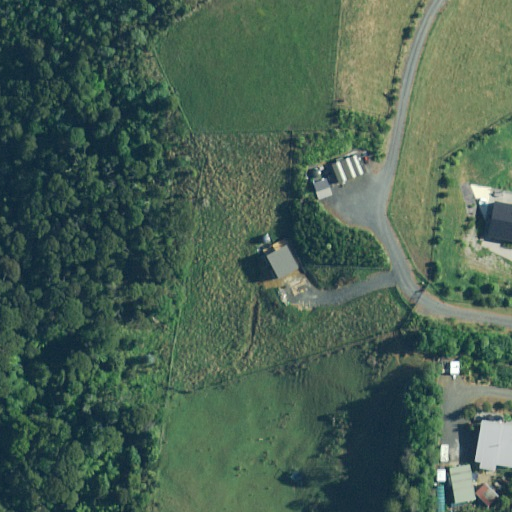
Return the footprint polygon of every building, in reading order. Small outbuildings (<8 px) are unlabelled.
[(357,153),(323,167),(328,180),(336,177),(340,185),(366,174),(357,153)] [(330,190),(325,179),(312,184),(317,195),(330,190)] [(511,204),(496,201),(489,238),(511,242),(511,204)] [(473,427),(481,428),(476,461),(481,462),(480,468),(495,471),(496,465),(511,467),(511,441),(511,442),(511,434),(511,425),(490,422),(490,417),(474,415),(473,427)] [(475,500),(470,466),(450,469),(456,503),(475,500)] [(297,469),(290,477),(302,486),(308,478),(297,469)] [(498,497),(484,484),(475,493),(489,506),(498,497)]
